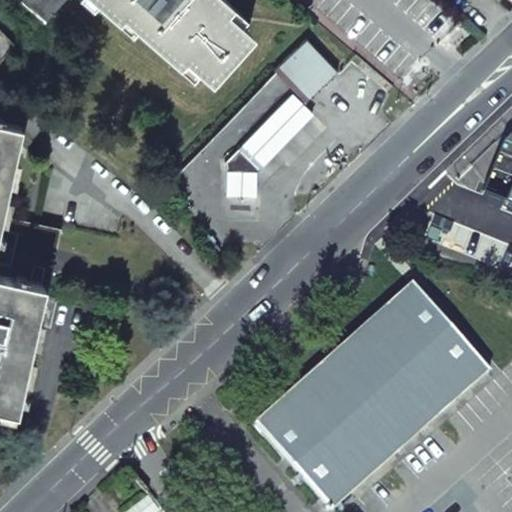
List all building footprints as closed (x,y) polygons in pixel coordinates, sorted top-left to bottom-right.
[(65,0),(26,0),(24,3),(45,23),(65,0)] [(206,79),(249,31),(236,20),(223,8),(229,2),(226,0),(94,0),(113,17),(119,11),(174,62),(181,55),(206,79)] [(337,72),(305,39),(273,69),(290,87),(305,102),(337,72)] [(305,102),(290,87),(238,137),(259,158),(311,109),(305,102)] [(0,212),(19,126),(0,122),(0,212)] [(253,164),(259,158),(238,137),(221,153),(223,163),(253,164)] [(253,164),(223,163),(237,219),(265,212),(253,164)] [(0,409),(15,413),(42,285),(0,276),(0,409)] [(287,462),(331,511),(489,370),(411,284),(269,412),(266,409),(259,415),(262,418),(254,425),(287,462)] [(147,497),(126,511),(153,511),(156,509),(147,497)]
